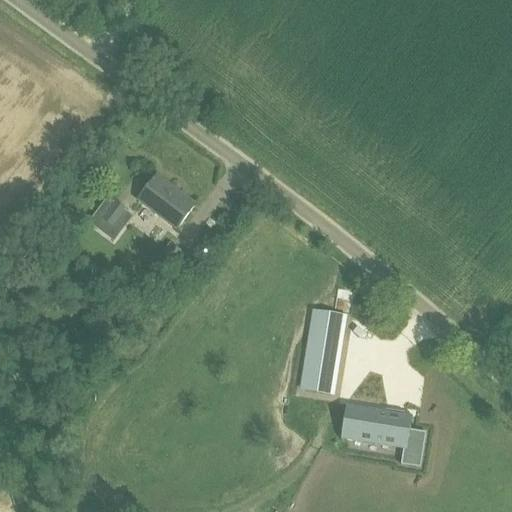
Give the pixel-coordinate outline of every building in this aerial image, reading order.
[(138,201),(177,230),(196,204),(157,175),(138,201)] [(102,218),(115,228),(128,210),(114,200),(113,201),(107,196),(100,206),(107,211),(102,218)] [(157,260),(171,271),(184,254),(170,243),(157,260)] [(303,392),(332,396),(344,317),(315,312),(303,392)] [(383,382),(409,364),(396,346),(370,364),(383,382)] [(401,466),(421,470),(427,434),(411,432),(414,417),(347,406),(342,438),(404,448),(401,466)]
